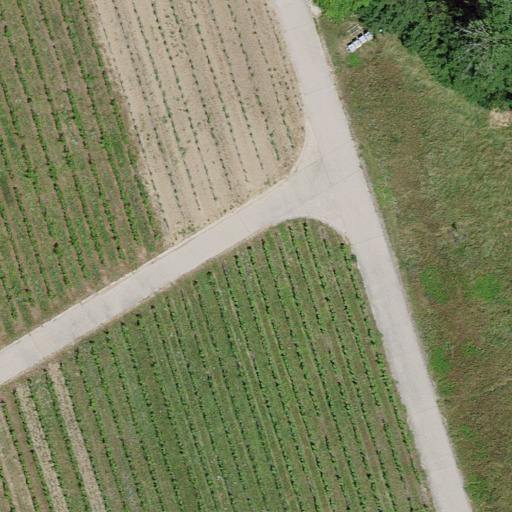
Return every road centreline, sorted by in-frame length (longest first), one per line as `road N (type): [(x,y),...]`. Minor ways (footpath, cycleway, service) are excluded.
road 1 (track): [(281,0),(448,511)]
road 2 (track): [(0,373),(338,171)]
